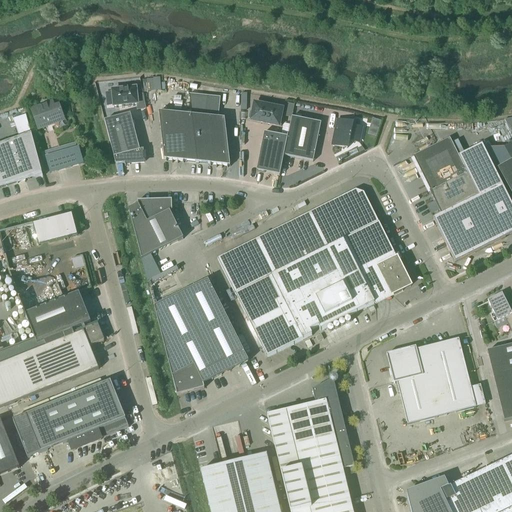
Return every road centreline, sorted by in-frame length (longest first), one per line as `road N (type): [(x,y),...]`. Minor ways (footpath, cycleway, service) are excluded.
road 1 (unclassified): [(88,191),(156,443)]
road 2 (unclassified): [(447,296),(379,170),(360,165),(282,204)]
road 3 (unclassified): [(156,443),(348,346)]
road 4 (unclassified): [(282,204),(211,186),(88,191)]
road 5 (unclassified): [(156,443),(31,511)]
road 6 (unclassified): [(379,484),(348,346)]
road 7 (unclassified): [(379,484),(498,443)]
